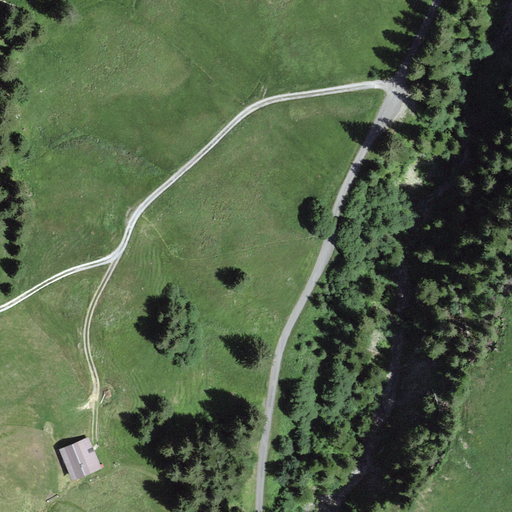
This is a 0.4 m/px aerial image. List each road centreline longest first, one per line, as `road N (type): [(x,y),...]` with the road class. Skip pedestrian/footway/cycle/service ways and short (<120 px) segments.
road 1 (unclassified): [(438,0),(342,193),(286,336),(261,511)]
road 2 (track): [(0,308),(54,276),(112,256),(139,210),(243,112),(293,94),(396,86)]
road 3 (track): [(87,406),(82,341),(112,256)]
